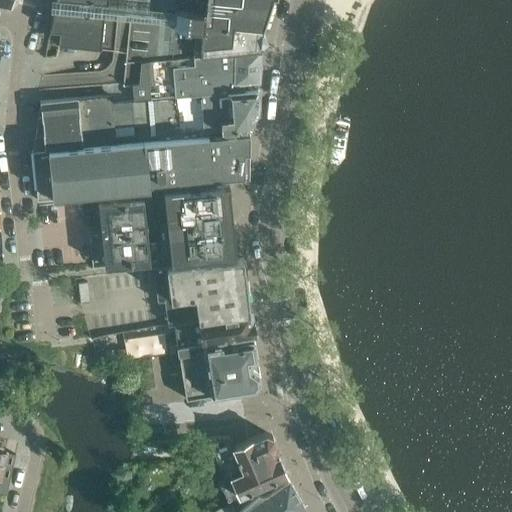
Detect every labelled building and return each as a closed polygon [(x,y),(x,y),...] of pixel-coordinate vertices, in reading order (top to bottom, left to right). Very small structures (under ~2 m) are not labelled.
[(58,0),(58,9),(54,8),(50,29),(59,30),(58,43),(113,48),(111,69),(42,75),(38,89),(130,81),(139,80),(141,59),(172,57),(199,54),(260,48),(262,25),(269,0),(58,0)] [(227,89),(257,87),(257,79),(259,78),(260,48),(199,54),(172,57),(141,59),(139,80),(130,81),(131,98),(218,89),(217,86),(226,85),(227,89)] [(257,110),(257,87),(227,89),(226,85),(217,86),(218,89),(131,98),(109,100),(113,135),(135,133),(135,136),(161,134),(161,139),(209,134),(209,129),(251,126),(251,116),(253,116),(253,114),(257,110)] [(32,149),(32,151),(102,144),(101,136),(113,135),(109,100),(108,94),(40,101),(40,102),(41,117),(37,118),(38,119),(40,132),(35,132),(35,134),(37,149),(32,149)] [(131,190),(201,183),(223,181),(231,181),(235,176),(234,165),(244,164),(244,150),(248,150),(248,148),(248,133),(248,131),(209,134),(161,139),(113,143),(32,151),(37,199),(53,198),(131,190)] [(201,183),(131,190),(135,231),(109,233),(110,243),(102,243),(104,260),(139,257),(139,263),(230,253),(229,236),(234,236),(229,190),(224,191),(223,186),(223,181),(201,183)] [(38,200),(41,227),(57,225),(53,199),(38,200)] [(168,324),(174,322),(249,311),(242,257),(153,267),(157,300),(164,299),(168,324)] [(87,282),(78,284),(81,302),(90,301),(87,282)] [(177,344),(177,345),(220,338),(221,343),(253,338),(249,311),(174,322),(176,333),(177,344)] [(168,324),(164,324),(166,334),(176,333),(174,322),(168,324)] [(220,338),(177,345),(178,351),(186,398),(210,394),(211,394),(240,390),(255,388),(260,380),(253,338),(221,343),(220,338)] [(177,344),(170,345),(171,352),(178,351),(177,345),(177,344)] [(124,349),(113,350),(115,361),(126,360),(124,349)] [(113,350),(104,352),(105,361),(105,362),(111,362),(115,361),(113,350)] [(233,445),(229,435),(208,437),(225,476),(219,479),(228,498),(286,473),(285,471),(278,455),(278,456),(277,454),(274,455),(272,449),(275,442),(272,435),(265,432),(252,438),(251,437),(233,445)] [(297,511),(298,511),(304,507),(288,477),(265,493),(258,492),(236,510),(229,502),(210,511),(297,511)]
